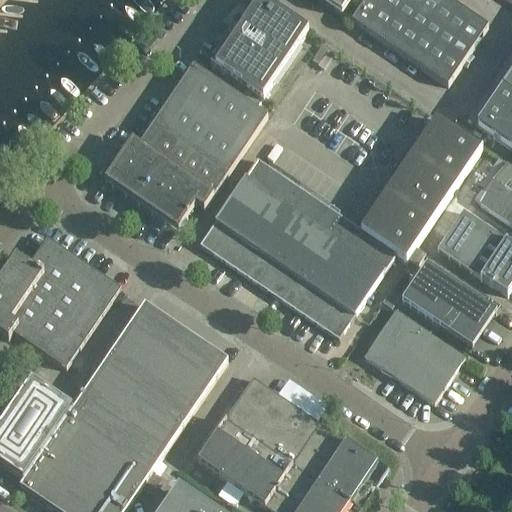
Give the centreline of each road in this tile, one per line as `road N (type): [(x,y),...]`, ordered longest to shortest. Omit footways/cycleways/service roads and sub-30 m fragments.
road 1 (unclassified): [(448,463),(42,190)]
road 2 (unclassified): [(42,190),(217,0)]
